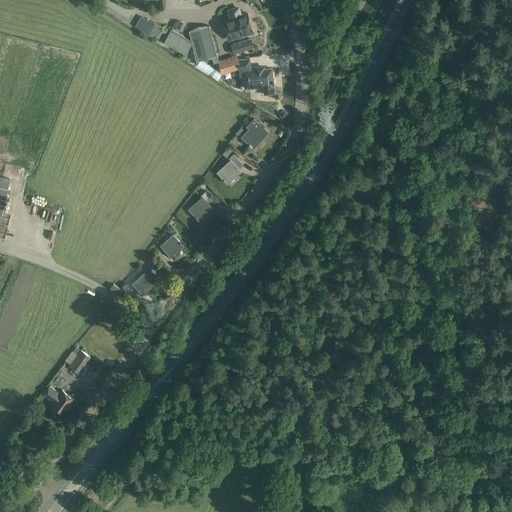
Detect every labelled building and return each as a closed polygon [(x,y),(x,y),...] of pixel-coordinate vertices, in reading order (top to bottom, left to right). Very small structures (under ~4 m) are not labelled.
[(233,17),(224,20),(230,40),(252,32),(246,13),(242,15),(239,7),(230,10),(233,17)] [(157,38),(161,31),(163,28),(147,19),(141,16),(135,27),(141,30),(156,39),(157,38)] [(180,22),(176,28),(180,30),(183,32),(186,25),(183,22),(180,22)] [(214,63),(219,62),(216,53),(215,54),(211,37),(212,37),(209,27),(189,33),(195,52),(194,52),(196,60),(202,59),(210,57),(210,58),(213,57),(214,63)] [(172,31),(166,42),(183,52),(186,54),(191,45),(188,44),(190,41),(172,31)] [(229,46),(228,47),(230,52),(232,54),(234,53),(253,48),(250,39),(229,46)] [(219,62),(222,74),(240,69),(237,56),(219,62)] [(241,69),(241,73),(241,76),(244,76),(245,88),(249,88),(257,87),(264,86),(265,95),(273,94),(271,70),(265,70),(265,65),(254,66),(254,69),(251,70),(250,58),(240,59),(241,69)] [(281,111),(279,114),(280,117),(283,118),(286,117),(287,115),(287,111),(284,110),(281,111)] [(250,128),(242,136),(250,143),(249,144),(252,146),(263,134),(265,136),(268,132),(254,119),(247,126),(250,128)] [(227,157),(229,155),(233,150),(228,146),(222,154),(227,157)] [(230,160),(217,172),(224,179),(224,180),(226,182),(227,182),(236,173),(237,175),(241,171),(230,160)] [(0,225),(7,197),(6,197),(10,179),(0,176),(0,225)] [(202,197),(189,209),(195,216),(197,219),(198,219),(198,218),(207,210),(209,212),(212,209),(202,197)] [(173,235),(161,246),(171,257),(175,253),(174,251),(181,245),(182,245),(182,244),(180,242),(179,242),(173,235)] [(144,273),(133,283),(142,294),(146,291),(145,290),(152,283),(153,283),(151,280),(150,280),(144,273)] [(126,283),(123,287),(128,293),(131,289),(126,283)] [(114,284),(110,289),(116,293),(120,288),(114,284)] [(64,356),(68,361),(77,355),(74,350),(64,356)] [(81,350),(69,367),(80,375),(92,358),(81,350)] [(55,390),(48,398),(54,402),(51,406),(63,415),(75,400),(62,391),(60,394),(55,390)]
